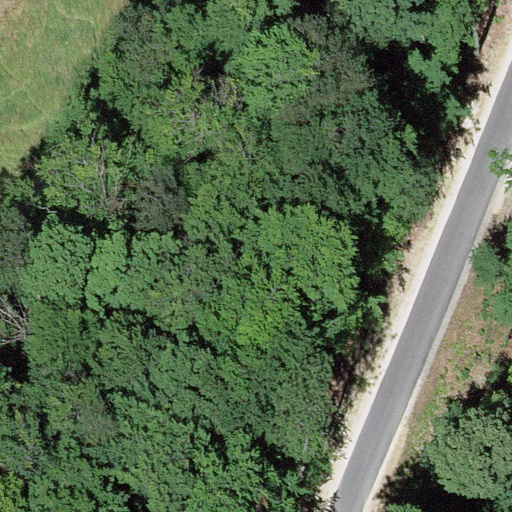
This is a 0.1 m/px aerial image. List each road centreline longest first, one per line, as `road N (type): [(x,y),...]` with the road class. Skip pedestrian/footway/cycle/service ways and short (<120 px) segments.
road 1 (unclassified): [(335,511),(511,78)]
road 2 (track): [(0,290),(206,0)]
